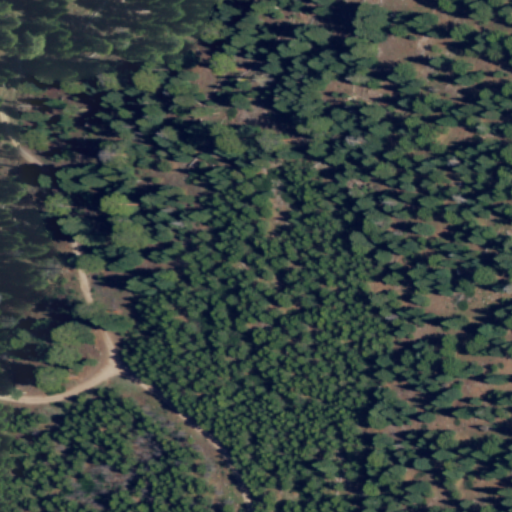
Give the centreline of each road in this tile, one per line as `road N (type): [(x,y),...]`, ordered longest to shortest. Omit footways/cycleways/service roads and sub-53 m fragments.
road 1 (track): [(0,110),(63,218),(110,352),(54,396),(0,391)]
road 2 (track): [(110,352),(223,451),(246,511)]
